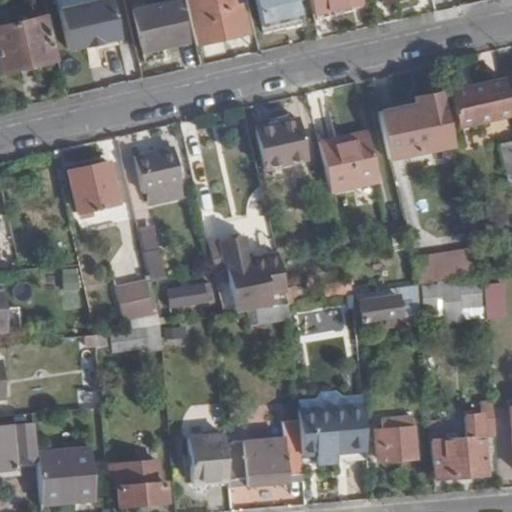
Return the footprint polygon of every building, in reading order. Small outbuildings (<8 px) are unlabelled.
[(111,0),(56,0),(68,51),(122,40),(114,0),(111,1),(111,0)] [(231,0),(185,0),(196,43),(247,31),(242,2),(233,4),(231,0)] [(282,21),(284,29),(300,26),(293,0),(255,0),(261,25),(282,21)] [(357,0),(308,0),(312,14),(317,13),(318,19),(334,15),(332,10),(358,4),(357,0)] [(132,11),(141,52),(162,48),(185,43),(177,1),(132,11)] [(0,69),(0,71),(52,60),(42,17),(0,26),(0,69)] [(263,34),(284,29),(282,21),(261,25),(263,34)] [(162,48),(141,52),(144,63),(163,59),(162,48)] [(511,112),(511,107),(506,79),(450,90),(459,125),(473,121),(481,119),(511,112)] [(419,104),(380,113),(384,131),(390,158),(430,149),(452,144),(441,92),(417,97),(419,104)] [(263,166),(307,156),(298,118),(256,128),(263,166)] [(481,119),(473,121),(474,128),(483,125),(481,119)] [(370,139),(374,160),(390,158),(384,131),(369,133),(370,139)] [(368,132),(344,135),(345,143),(370,139),(369,133),(368,132)] [(344,135),(319,141),(330,188),(377,179),(374,160),(370,139),(345,143),(344,135)] [(511,168),(511,142),(503,144),(508,169),(511,168)] [(143,188),(147,188),(183,181),(174,145),(135,153),(143,188)] [(78,210),(117,202),(106,160),(69,170),(78,210)] [(183,181),(147,188),(150,202),(186,195),(183,181)] [(154,225),(139,228),(144,248),(158,245),(154,225)] [(245,237),(222,242),(231,281),(237,312),(257,309),(288,299),(286,288),(282,269),(253,276),(245,237)] [(222,242),(209,245),(218,284),(231,281),(222,242)] [(145,249),(151,278),(166,275),(159,246),(145,249)] [(419,284),(430,282),(427,267),(416,269),(419,284)] [(127,318),(158,311),(151,278),(120,286),(127,318)] [(459,298),(460,308),(481,306),(477,280),(436,285),(434,288),(423,290),(426,314),(438,312),(437,301),(444,300),(459,298)] [(325,287),(327,298),(355,294),(352,283),(325,287)] [(170,307),(184,305),(207,302),(204,284),(167,289),(170,307)] [(305,285),(296,287),(298,302),(308,300),(305,285)] [(296,287),(286,288),(288,299),(289,304),(298,302),(296,287)] [(57,290),(59,328),(74,327),(73,315),(82,314),(81,288),(57,290)] [(362,316),(355,318),(357,326),(421,316),(420,295),(399,299),(399,296),(360,301),(362,316)] [(462,321),(460,308),(459,298),(444,300),(446,323),(462,321)] [(184,305),(186,319),(209,315),(207,302),(184,305)] [(149,351),(163,350),(161,324),(113,331),(113,345),(114,350),(148,346),(149,351)] [(188,327),(165,327),(165,347),(188,347),(188,327)] [(113,331),(95,333),(96,347),(113,345),(113,331)] [(495,434),(493,403),(481,405),(482,415),(466,417),(468,437),(443,439),(442,420),(431,421),(435,477),(488,474),(484,435),(495,434)] [(338,451),(367,450),(363,404),(299,409),(300,420),(303,454),(317,454),(318,463),(338,462),(338,451)] [(385,460),(416,458),(413,415),(381,418),(382,429),(376,428),(378,456),(384,456),(385,460)] [(249,478),(250,485),(288,481),(289,474),(304,473),(303,454),(300,420),(284,421),(286,439),(228,444),(230,479),(249,478)] [(38,466),(37,454),(34,425),(0,427),(0,479),(23,478),(22,467),(38,466)] [(196,482),(230,479),(228,444),(227,436),(193,437),(196,482)] [(38,466),(41,503),(72,500),(71,495),(93,492),(90,448),(37,454),(38,466)] [(107,466),(108,489),(118,488),(120,505),(137,504),(137,511),(150,511),(149,503),(166,502),(164,484),(159,483),(156,462),(107,466)] [(288,481),(304,480),(304,473),(289,474),(288,481)]
